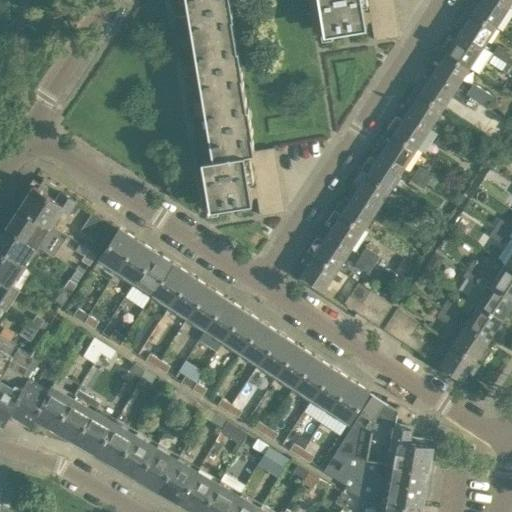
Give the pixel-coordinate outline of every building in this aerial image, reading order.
[(185,0),(186,6),(212,157),(201,159),(209,207),(252,199),(251,197),(256,196),(259,215),(284,211),(274,147),(254,150),(251,134),(252,134),(247,107),(246,107),(241,77),(242,77),(237,48),(236,48),(231,17),(232,17),(229,0),(185,0)] [(317,0),(323,32),(366,24),(365,22),(371,21),(374,40),(400,36),(393,0),(317,0)] [(495,26),(508,6),(498,0),(470,0),(466,7),(495,26)] [(481,46),(495,26),(466,7),(456,21),(462,25),(458,31),(481,46)] [(468,66),(481,46),(458,31),(454,38),(448,34),(439,48),(468,66)] [(492,53),(506,62),(511,54),(498,45),(492,53)] [(455,86),(468,66),(439,48),(430,61),(436,65),(432,71),(455,86)] [(493,54),(488,61),(501,70),(506,62),(493,54)] [(413,87),(442,106),(455,86),(432,71),(427,79),(421,75),(413,87)] [(466,93),(480,102),(485,94),(471,85),(466,93)] [(429,126),(442,106),(413,87),(404,101),(410,105),(406,112),(429,126)] [(475,109),(480,102),(466,93),(461,101),(475,109)] [(387,128),(416,147),(429,126),(406,112),(401,119),(395,115),(387,128)] [(440,133),(453,142),(459,134),(445,125),(440,133)] [(402,167),(416,147),(387,128),(377,142),(384,146),(380,152),(402,167)] [(448,151),(453,142),(440,133),(435,141),(448,151)] [(360,168),(389,187),(402,167),(380,152),(375,159),(369,155),(360,168)] [(413,174),(427,183),(432,175),(419,166),(413,174)] [(389,187),(360,168),(351,182),(358,186),(353,193),(376,207),(389,187)] [(422,191),(427,183),(413,174),(408,182),(422,191)] [(54,225),(59,218),(56,216),(62,207),(67,210),(74,199),(42,178),(37,186),(30,182),(17,203),(53,227),(54,225)] [(334,209),(363,227),(376,207),(353,193),(349,199),(343,195),(334,209)] [(17,203),(4,223),(36,245),(43,249),(57,227),(54,225),(53,227),(17,203)] [(387,214),(401,223),(406,215),(392,206),(387,214)] [(349,248),(363,227),(334,209),(325,222),(331,226),(327,233),(349,248)] [(79,230),(93,240),(101,245),(114,225),(92,210),(79,230)] [(396,232),(401,223),(387,214),(382,222),(396,232)] [(511,226),(499,218),(494,226),(508,236),(511,230),(511,226)] [(0,249),(24,265),(36,245),(4,223),(0,228),(0,249)] [(503,244),(508,236),(494,226),(489,235),(503,244)] [(118,269),(137,240),(118,228),(97,261),(104,266),(99,273),(110,280),(114,273),(117,269),(118,269)] [(307,249),(336,268),(349,248),(327,233),(322,239),(316,235),(307,249)] [(101,245),(93,240),(87,249),(95,255),(101,245)] [(135,281),(155,252),(137,240),(118,269),(117,269),(114,273),(122,278),(124,274),(134,280),(135,281)] [(360,255),(374,264),(380,255),(366,246),(360,255)] [(0,278),(10,285),(24,265),(0,249),(0,278)] [(95,255),(87,249),(81,259),(89,264),(95,255)] [(322,289),(336,268),(307,249),(298,263),(305,267),(300,274),(322,289)] [(433,272),(443,256),(434,251),(424,267),(433,272)] [(153,293),(172,263),(155,252),(135,281),(134,280),(132,284),(139,289),(142,285),(152,292),(153,293)] [(369,272),(374,264),(360,255),(355,263),(369,272)] [(394,272),(403,278),(412,265),(403,259),(394,272)] [(473,259),(468,267),(482,276),(487,268),(473,259)] [(511,266),(505,262),(492,283),(511,295),(511,266)] [(171,304),(190,275),(172,263),(153,293),(152,292),(150,296),(157,301),(160,297),(170,303),(171,304)] [(477,284),(482,276),(468,267),(462,275),(477,284)] [(61,289),(69,294),(76,283),(82,273),(74,269),(61,289)] [(189,316),(208,286),(190,275),(171,304),(170,303),(167,307),(175,313),(178,309),(188,315),(189,316)] [(19,291),(10,285),(0,278),(0,306),(3,308),(6,310),(19,291)] [(511,301),(511,295),(492,283),(479,303),(508,322),(511,316),(511,306),(509,305),(511,301)] [(207,327),(226,298),(208,286),(189,316),(188,315),(185,319),(193,324),(196,320),(206,327),(207,327)] [(69,294),(61,289),(55,299),(62,304),(69,294)] [(356,310),(367,317),(381,296),(370,289),(362,302),(356,310)] [(344,302),(356,310),(362,302),(349,294),(344,302)] [(392,304),(381,296),(367,317),(379,325),(392,304)] [(225,339),(244,309),(226,298),(207,327),(206,327),(201,336),(219,347),(221,343),(224,339),(225,339)] [(447,299),(441,307),(455,316),(460,308),(447,299)] [(508,322),(479,303),(466,323),(488,338),(492,332),(499,336),(508,322)] [(73,314),(83,321),(88,313),(77,307),(73,314)] [(395,336),(409,314),(397,307),(383,328),(395,336)] [(450,324),(455,316),(441,307),(436,316),(450,324)] [(242,351),(262,321),(244,309),(225,339),(224,339),(221,343),(229,347),(231,343),(242,350),(242,351)] [(88,313),(83,321),(94,328),(99,320),(88,313)] [(419,321),(409,314),(395,336),(406,343),(412,334),(419,321)] [(63,317),(61,320),(59,324),(70,332),(74,324),(63,317)] [(260,362),(279,333),(262,321),(242,351),(242,350),(239,354),(247,359),(250,355),(260,362)] [(30,340),(36,330),(25,323),(18,333),(30,340)] [(488,338),(466,323),(453,343),(482,363),(491,349),(484,345),(488,338)] [(108,337),(119,344),(124,336),(113,329),(108,337)] [(278,374),(297,344),(279,333),(260,362),(257,366),(265,371),(267,367),(277,373),(278,374)] [(0,422),(2,424),(9,412),(20,392),(19,392),(27,379),(52,340),(45,336),(37,348),(36,347),(30,356),(18,349),(10,362),(6,360),(16,345),(0,334),(0,422)] [(412,334),(406,343),(418,351),(424,342),(412,334)] [(106,344),(94,336),(82,355),(95,363),(101,352),(106,344)] [(134,343),(124,336),(119,344),(130,350),(134,343)] [(482,363),(453,343),(439,364),(461,379),(466,371),(473,376),(482,363)] [(110,357),(115,350),(106,344),(101,352),(110,357)] [(315,356),(297,344),(278,374),(277,373),(274,377),(283,383),(285,378),(295,384),(296,385),(315,356)] [(144,359),(155,366),(160,358),(149,351),(144,359)] [(303,390),(313,396),(314,397),(333,367),(315,356),(296,385),(295,384),(292,389),(300,394),(303,390)] [(170,365),(160,358),(155,366),(166,372),(170,365)] [(142,377),(146,369),(134,362),(129,369),(142,377)] [(351,379),(333,367),(314,397),(313,396),(310,400),(318,405),(321,401),(331,408),(332,408),(351,379)] [(151,383),(156,375),(146,369),(142,377),(151,383)] [(180,381),(191,388),(196,381),(185,374),(180,381)] [(30,424),(34,417),(34,416),(49,392),(47,391),(27,379),(19,392),(20,392),(9,412),(30,424)] [(338,413),(348,419),(350,420),(369,391),(351,379),(332,408),(331,408),(328,412),(336,417),(338,413)] [(196,381),(191,388),(201,394),(206,387),(196,381)] [(51,384),(47,391),(49,392),(34,416),(34,417),(56,430),(74,398),(51,384)] [(182,402),(187,394),(175,387),(170,395),(182,402)] [(56,430),(76,441),(95,410),(100,401),(80,390),(75,399),(74,398),(56,430)] [(257,402),(241,391),(234,402),(250,413),(257,402)] [(372,393),(359,413),(373,422),(385,402),(372,393)] [(209,408),(195,399),(194,398),(187,394),(182,402),(187,405),(191,407),(204,415),(209,408)] [(216,404),(229,412),(234,404),(222,396),(221,396),(216,404)] [(373,422),(394,426),(395,426),(398,410),(385,402),(373,422)] [(234,404),(229,412),(238,417),(243,410),(234,404)] [(223,427),(228,419),(216,412),(209,408),(204,415),(223,427)] [(115,422),(95,410),(76,441),(96,453),(115,422)] [(388,463),(428,469),(433,441),(410,437),(411,428),(395,426),(394,426),(373,422),(359,413),(355,419),(365,426),(356,440),(346,433),(335,450),(343,455),(388,461),(388,463)] [(242,439),(247,431),(228,419),(223,427),(242,439)] [(252,426),(265,434),(270,426),(257,419),(252,426)] [(365,426),(355,419),(346,433),(356,440),(365,426)] [(96,453),(117,465),(136,434),(115,422),(96,453)] [(286,436),(270,426),(265,434),(283,446),(292,431),(290,429),(286,436)] [(283,446),(301,457),(306,449),(296,442),(300,435),(292,431),(283,446)] [(157,446),(136,434),(117,465),(138,477),(157,446)] [(264,453),(269,445),(257,438),(252,446),(264,453)] [(269,445),(264,453),(258,463),(278,475),(289,457),(269,445)] [(138,477),(158,489),(177,458),(157,446),(138,477)] [(314,454),(306,449),(301,457),(309,462),(314,454)] [(338,468),(327,462),(323,469),(346,484),(344,487),(359,496),(373,498),(375,488),(384,489),(386,475),(377,474),(379,460),(343,455),(335,450),(331,456),(342,462),(338,468)] [(198,470),(177,458),(158,489),(180,502),(198,470)] [(302,481),(309,470),(297,463),(292,471),(303,477),(301,480),(302,481)] [(384,489),(382,500),(422,506),(428,469),(388,463),(386,475),(384,489)] [(180,502),(197,511),(201,511),(219,482),(198,470),(180,502)] [(309,470),(302,481),(312,487),(319,476),(309,470)] [(229,511),(240,494),(219,482),(201,511),(229,511)] [(345,505),(350,496),(342,490),(335,501),(344,507),(345,505)] [(255,511),(260,506),(240,494),(229,511),(255,511)] [(378,511),(380,500),(362,498),(360,509),(378,511)] [(420,511),(422,506),(382,500),(380,500),(378,511),(420,511)]
